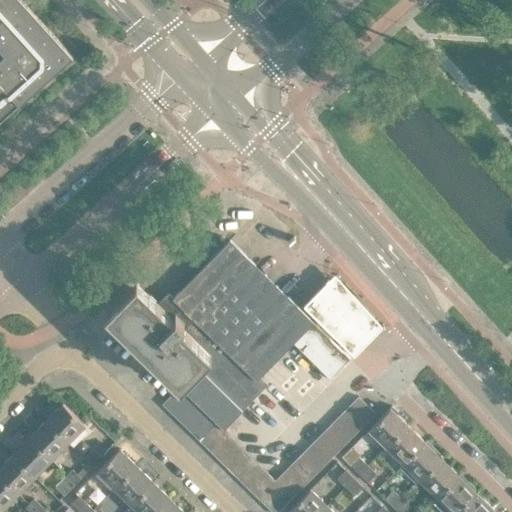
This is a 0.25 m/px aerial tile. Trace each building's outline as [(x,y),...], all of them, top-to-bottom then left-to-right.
[(0,0),(0,121),(72,56),(20,0),(0,0)] [(168,294),(181,307),(175,314),(183,322),(180,324),(210,354),(178,385),(179,386),(197,367),(241,410),(267,383),(259,376),(293,341),(313,321),(229,239),(173,296),(170,293),(168,294)] [(159,304),(135,281),(104,312),(178,385),(210,354),(180,324),(183,322),(175,314),(181,307),(168,294),(159,304)] [(349,357),(313,321),(293,341),(329,377),(349,357)] [(196,403),(205,411),(216,422),(222,429),(241,410),(197,367),(179,386),(188,395),(196,403)] [(162,403),(171,412),(188,395),(179,386),(162,403)] [(188,395),(171,412),(179,420),(196,403),(188,395)] [(357,395),(349,404),(366,421),(374,412),(357,395)] [(62,402),(45,420),(67,441),(84,424),(62,402)] [(179,420),(188,429),(205,411),(196,403),(179,420)] [(358,430),(366,421),(349,404),(340,413),(358,430)] [(385,446),(407,424),(389,407),(368,429),(385,446)] [(205,411),(188,429),(199,440),(216,422),(205,411)] [(332,421),(349,438),(358,430),(340,413),(332,421)] [(55,453),(67,441),(45,420),(28,437),(50,458),(55,453)] [(341,446),(349,438),(332,421),(324,429),(341,446)] [(199,440),(207,449),(225,431),(222,429),(216,422),(199,440)] [(424,441),(407,424),(385,446),(402,463),(424,441)] [(316,438),(333,455),(341,446),(324,429),(316,438)] [(207,449),(216,457),(233,439),(225,431),(207,449)] [(11,454),(33,475),(50,458),(28,437),(11,454)] [(325,463),(333,455),(316,438),(308,446),(325,463)] [(233,439),(216,457),(224,465),(241,447),(233,439)] [(420,479),(441,457),(424,441),(402,463),(420,479)] [(299,454),(317,471),(325,463),(308,446),(299,454)] [(224,465),(232,473),(250,456),(241,447),(224,465)] [(92,465),(100,457),(92,448),(83,457),(92,465)] [(97,470),(114,487),(136,465),(118,448),(97,470)] [(66,474),(64,477),(68,481),(66,483),(71,487),(80,477),(55,453),(50,458),(66,474)] [(0,476),(16,492),(33,475),(11,454),(0,465),(0,476)] [(299,454),(291,463),(308,480),(317,471),(299,454)] [(334,455),(309,481),(314,485),(330,468),(337,475),(346,466),(334,455)] [(250,456),(232,473),(241,481),(258,464),(250,456)] [(362,468),(364,470),(368,465),(358,456),(350,465),(358,472),(362,468)] [(458,474),(441,457),(420,479),(437,496),(458,474)] [(80,477),(92,465),(87,461),(76,473),(80,477)] [(308,480),(291,463),(283,471),(300,488),(308,480)] [(241,481),(249,489),(266,472),(258,464),(241,481)] [(153,482),(136,465),(114,487),(131,504),(153,482)] [(375,473),(368,465),(364,470),(362,468),(358,472),(367,481),(375,473)] [(348,481),(350,483),(354,479),(345,469),(336,478),(344,485),(348,481)] [(274,480),(275,480),(283,488),(291,497),(300,488),(283,471),(274,480)] [(266,472),(249,489),(257,498),(275,480),(274,480),(266,472)] [(466,482),(458,474),(437,496),(432,500),(444,511),(454,511),(475,491),(473,489),(474,488),(467,480),(466,482)] [(0,509),(16,492),(0,476),(0,509)] [(66,483),(68,481),(64,477),(55,486),(63,494),(71,487),(66,483)] [(362,486),(354,479),(350,483),(348,481),(344,485),(354,495),(362,486)] [(257,498),(266,506),(283,488),(275,480),(257,498)] [(156,511),(170,499),(153,482),(131,504),(140,511),(156,511)] [(283,488),(266,506),(272,511),(276,511),(291,497),(283,488)] [(288,510),(289,511),(320,511),(326,506),(309,488),(288,510)] [(396,502),(398,503),(402,499),(392,489),(384,498),(392,506),(396,502)] [(487,511),(492,508),(475,491),(454,511),(487,511)] [(81,511),(89,511),(92,509),(78,495),(71,502),(81,511)] [(25,507),(30,511),(35,511),(36,511),(37,511),(38,511),(43,508),(33,498),(25,507)] [(156,511),(183,511),(170,499),(156,511)] [(403,511),(410,506),(402,499),(398,503),(396,502),(392,506),(397,511),(403,511)]
